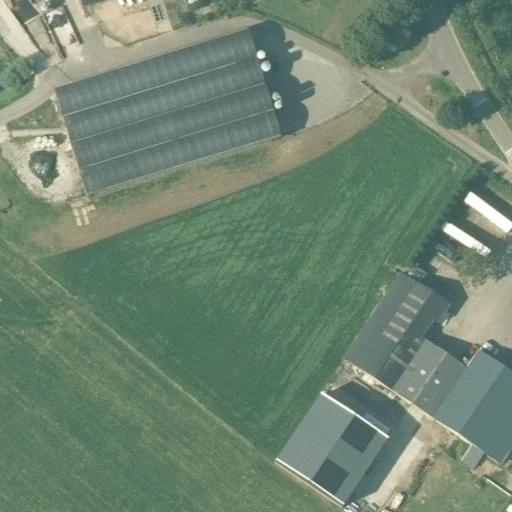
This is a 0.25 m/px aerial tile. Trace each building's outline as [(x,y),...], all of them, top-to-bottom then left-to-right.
[(88,0),(92,10),(128,0),(88,0)] [(60,7),(28,25),(51,66),(83,48),(60,7)] [(251,55),(233,60),(228,41),(56,94),(86,197),(276,137),(251,55)] [(445,231),(487,267),(511,239),(485,217),(492,209),(475,195),(445,231)] [(342,362),(499,466),(511,445),(511,378),(475,354),(464,371),(422,344),(447,307),(400,275),(342,362)] [(308,413),(273,465),(341,510),(376,458),(387,442),(319,397),(308,413)] [(431,486),(450,454),(439,447),(420,479),(431,486)]
